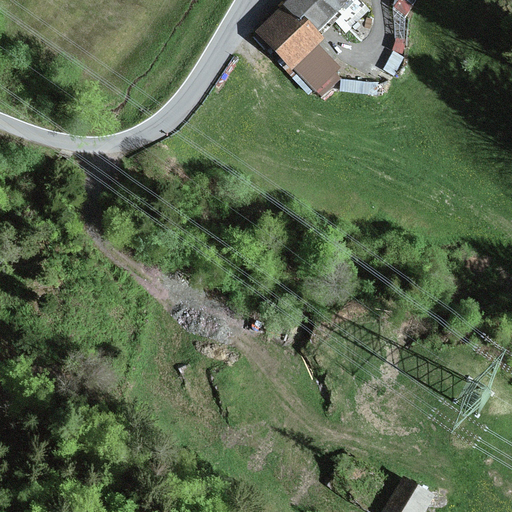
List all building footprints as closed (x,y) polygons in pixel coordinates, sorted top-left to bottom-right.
[(288,0),(281,8),(297,23),(304,16),(319,31),(349,0),(288,0)] [(415,0),(397,0),(392,8),(404,17),(415,0)] [(281,8),(255,34),(292,72),(318,46),(326,39),(319,31),(304,16),(297,23),(281,8)] [(341,68),(318,46),(292,72),(320,100),(340,79),(335,74),(341,68)] [(392,52),(383,71),(395,76),(404,58),(392,52)] [(383,83),(342,80),(341,92),(381,96),(383,83)] [(397,480),(384,511),(421,511),(429,492),(397,480)]
